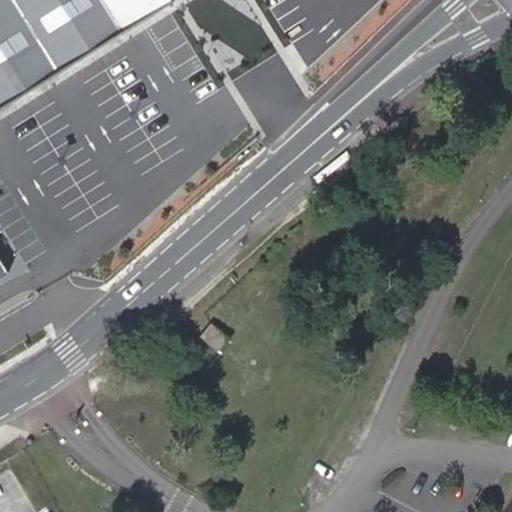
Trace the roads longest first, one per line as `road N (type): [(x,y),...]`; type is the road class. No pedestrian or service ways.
road 1 (secondary): [(0,399),(70,355),(372,92)]
road 2 (secondary): [(372,92),(511,25)]
road 3 (secondary): [(457,0),(372,92)]
